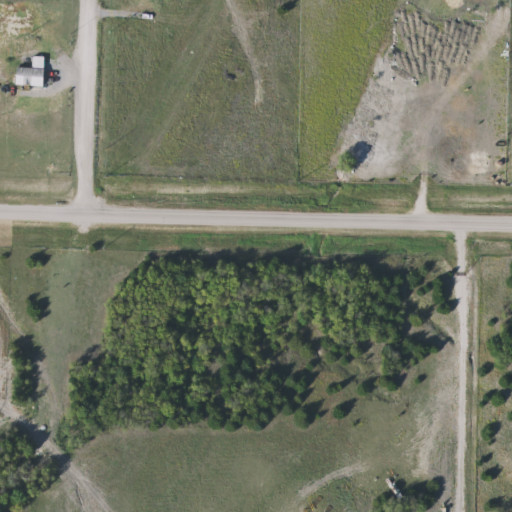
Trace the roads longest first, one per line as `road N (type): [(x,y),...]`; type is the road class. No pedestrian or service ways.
road 1 (tertiary): [(0,207),(511,233)]
road 2 (residential): [(85,210),(90,0)]
